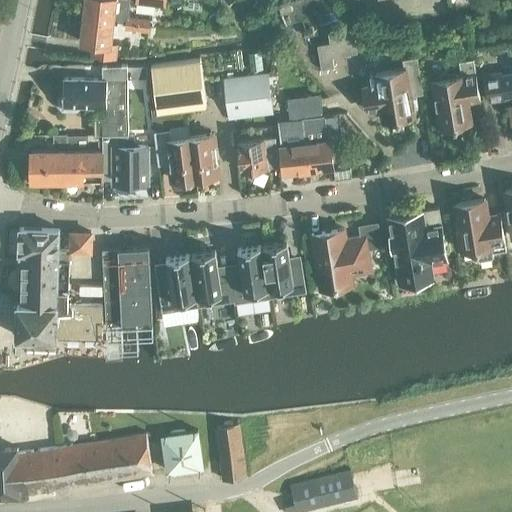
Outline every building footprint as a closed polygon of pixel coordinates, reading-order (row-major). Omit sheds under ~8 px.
[(128,0),(85,0),(83,16),(114,20),(126,21),(127,15),(128,0)] [(467,0),(453,0),(455,9),(469,6),(467,0)] [(126,28),(137,29),(139,16),(127,15),(126,21),(126,28)] [(117,44),(111,43),(114,20),(83,16),(81,40),(93,42),(92,54),(115,57),(117,44)] [(137,29),(149,30),(150,18),(139,16),(137,29)] [(357,52),(353,28),(328,33),(330,43),(317,45),(321,68),(334,66),(332,56),(357,52)] [(382,106),(384,119),(413,114),(409,89),(422,87),(417,56),(403,58),(404,67),(376,72),(378,85),(363,87),(366,108),(382,106)] [(151,63),(157,111),(206,105),(200,57),(151,63)] [(461,74),(433,78),(441,126),(470,121),(467,101),(480,99),(473,58),(459,60),(461,74)] [(95,133),(103,133),(129,133),(128,78),(127,62),(102,63),(102,76),(64,75),(64,74),(63,90),(58,95),(58,102),(63,108),(77,109),(83,104),(106,105),(106,113),(95,113),(95,133)] [(147,62),(127,62),(128,78),(147,77),(147,62)] [(511,67),(511,69),(511,71),(500,73),(500,71),(484,74),(489,100),(504,97),(504,95),(511,93),(511,67)] [(223,78),(228,117),(272,112),(267,72),(223,78)] [(287,100),(290,118),(302,117),(321,114),(319,97),(287,100)] [(324,114),(302,117),(309,170),(335,167),(331,136),(327,137),(324,114)] [(156,130),(165,129),(163,115),(154,116),(156,130)] [(290,118),(276,120),(279,143),(283,173),(309,170),(302,117),(290,118)] [(173,178),(196,175),(191,135),(172,137),(171,128),(155,130),(158,157),(170,155),(173,178)] [(214,132),(191,135),(196,175),(219,172),(214,132)] [(31,164),(28,164),(29,175),(31,175),(31,180),(67,179),(66,134),(66,133),(52,133),(52,148),(31,148),(31,164)] [(129,133),(103,133),(103,147),(103,168),(114,168),(114,180),(148,180),(148,144),(134,144),(135,133),(129,133)] [(87,134),(66,134),(67,179),(85,179),(85,178),(103,178),(103,168),(103,147),(87,147),(87,134)] [(268,164),(279,163),(276,141),(265,143),(265,137),(238,140),(242,169),(268,166),(268,164)] [(487,215),(484,198),(455,202),(462,250),(475,247),(476,249),(477,256),(480,259),(491,257),(493,254),(492,250),(506,248),(500,213),(487,215)] [(393,247),(394,247),(400,282),(434,277),(431,260),(447,257),(439,207),(389,215),(392,232),(390,233),(393,247)] [(19,309),(17,309),(16,335),(101,337),(103,303),(68,302),(70,248),(59,248),(60,228),(20,226),(19,252),(21,252),(20,258),(23,258),(21,298),(19,298),(19,309)] [(346,237),(345,228),(311,233),(320,288),(353,283),(351,268),(353,265),(370,262),(366,234),(346,237)] [(71,231),(71,249),(90,249),(90,231),(71,231)] [(286,239),(261,243),(270,296),(295,292),(290,262),(289,254),(286,239)] [(261,243),(237,247),(239,260),(241,276),(245,300),(270,296),(261,243)] [(107,323),(152,321),(148,245),(103,247),(107,323)] [(215,248),(190,252),(198,305),(224,301),(220,279),(218,263),(215,248)] [(190,252),(165,256),(166,260),(170,285),(174,309),(198,305),(190,252)] [(301,260),(290,262),(295,292),(306,290),(301,260)] [(241,276),(231,277),(234,299),(235,301),(245,300),(241,276)] [(231,277),(220,279),(224,301),(234,299),(231,277)] [(170,285),(157,287),(161,311),(174,309),(170,285)] [(223,478),(246,475),(239,422),(216,426),(223,478)] [(169,470),(203,466),(198,429),(163,434),(169,470)] [(28,490),(154,471),(147,431),(64,444),(60,445),(18,450),(17,446),(0,447),(0,496),(20,495),(20,491),(28,490)] [(290,483),(293,497),(295,502),(285,505),(286,511),(292,511),(357,496),(350,469),(290,483)]
